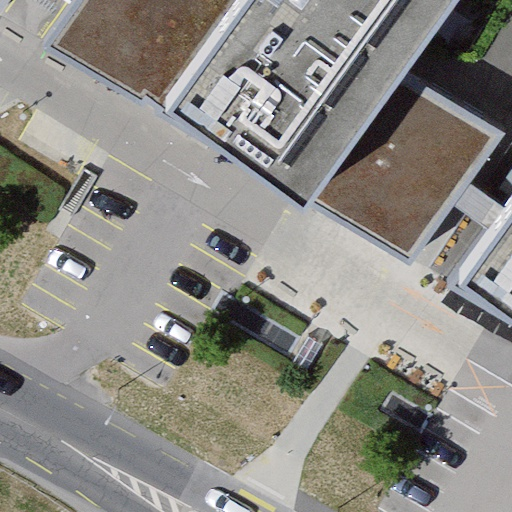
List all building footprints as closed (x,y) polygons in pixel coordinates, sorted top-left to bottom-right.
[(0,0),(0,12),(4,15),(15,0),(0,0)] [(174,87),(235,0),(72,0),(50,31),(165,98),(174,87)] [(441,0),(235,0),(174,87),(313,184),(406,51),(441,0)] [(313,184),(416,245),(506,114),(406,51),(313,184)] [(174,87),(165,98),(311,187),(313,184),(174,87)] [(511,192),(467,257),(511,288),(511,192)]
